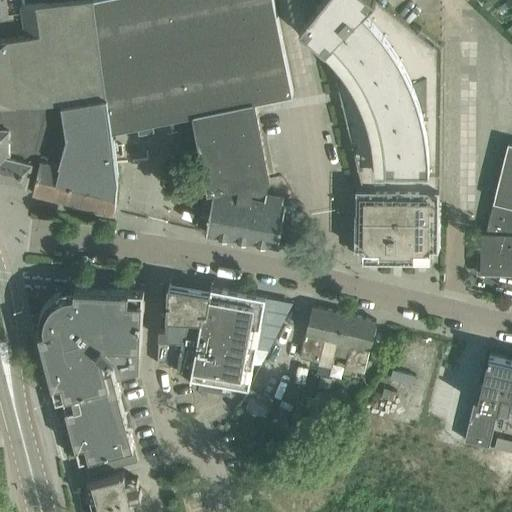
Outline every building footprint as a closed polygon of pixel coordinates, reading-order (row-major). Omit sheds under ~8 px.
[(201,134),(210,189),(256,196),(267,198),(268,193),(272,182),(271,177),(256,99),(294,92),(274,0),(66,0),(60,1),(22,6),(26,36),(14,37),(23,103),(0,102),(0,126),(10,126),(41,127),(33,159),(27,183),(35,185),(34,190),(56,196),(116,211),(117,191),(117,176),(113,131),(138,125),(139,133),(155,129),(153,122),(197,112),(201,134)] [(441,189),(443,51),(378,0),(322,0),(319,5),(363,186),(440,189),(441,189)] [(0,102),(23,103),(14,37),(0,39),(0,102)] [(10,126),(0,126),(0,176),(16,181),(16,184),(16,185),(23,187),(23,186),(24,183),(27,183),(33,159),(41,127),(10,126)] [(511,139),(509,138),(486,231),(482,231),(481,269),(511,269),(511,139)] [(359,211),(359,246),(363,246),(363,254),(382,254),(382,259),(413,259),(413,255),(432,255),(432,247),(439,247),(440,212),(440,189),(363,186),(357,186),(356,211),(359,211)] [(256,196),(210,189),(207,188),(203,214),(209,215),(206,232),(279,245),(279,244),(283,224),(288,201),(284,201),(285,196),(268,193),(267,198),(256,196)] [(207,311),(211,290),(169,283),(166,327),(160,327),(158,363),(182,367),(192,374),(203,310),(207,311)] [(131,288),(111,287),(75,285),(75,292),(71,292),(69,292),(65,293),(62,295),(59,296),(56,298),(54,300),(52,302),(50,305),(49,306),(48,308),(47,310),(47,312),(46,314),(46,316),(45,318),(45,321),(45,324),(46,328),(40,329),(57,397),(64,395),(69,419),(64,420),(68,435),(74,434),(80,459),(85,458),(88,473),(138,459),(117,379),(139,374),(140,344),(142,344),(144,298),(144,288),(131,288)] [(203,310),(192,374),(201,376),(199,388),(230,393),(232,382),(250,385),(266,295),(212,285),(211,290),(207,311),(203,310)] [(309,324),(301,356),(317,359),(321,360),(333,363),(335,352),(339,339),(343,319),(345,312),(313,304),(312,310),(309,324)] [(343,319),(339,339),(352,342),(352,346),(349,355),(347,366),(350,367),(365,370),(372,339),(376,321),(377,319),(345,312),(343,319)] [(475,398),(465,439),(489,445),(499,408),(511,411),(511,357),(490,352),(490,353),(482,386),(478,399),(476,399),(475,398)] [(298,365),(293,382),(305,385),(309,368),(298,365)] [(283,400),(272,422),(283,428),(294,405),(283,400)] [(498,435),(495,446),(501,448),(504,436),(498,435)] [(364,495),(378,444),(362,440),(354,467),(357,467),(351,491),(364,495)] [(129,511),(120,473),(87,481),(91,496),(97,495),(99,503),(93,505),(94,511),(129,511)]
